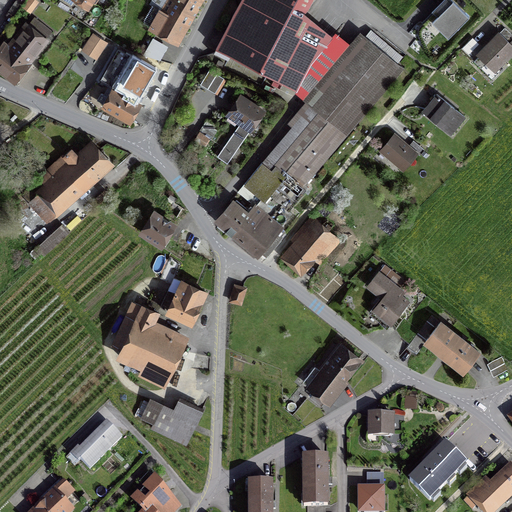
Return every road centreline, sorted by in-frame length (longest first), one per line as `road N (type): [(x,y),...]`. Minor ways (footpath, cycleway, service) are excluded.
road 1 (residential): [(199,213),(220,200),(297,107),(352,1)]
road 2 (residential): [(215,488),(229,254)]
road 3 (residential): [(402,99),(261,269)]
road 4 (residential): [(19,501),(112,407),(155,457)]
road 5 (tertiary): [(261,269),(404,375)]
road 6 (residential): [(142,149),(219,0)]
road 7 (tertiary): [(0,84),(142,149)]
road 8 (residential): [(339,416),(215,488)]
